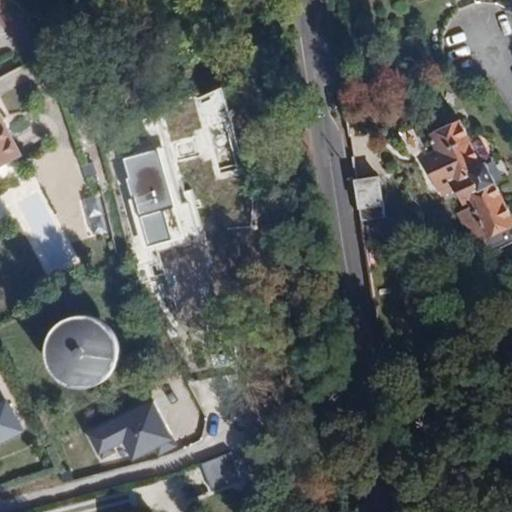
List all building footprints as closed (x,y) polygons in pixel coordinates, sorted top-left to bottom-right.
[(0,166),(20,156),(0,116),(0,166)] [(423,136),(429,147),(415,155),(430,184),(444,177),(458,203),(449,208),(465,238),(479,230),(485,240),(491,241),(504,234),(506,227),(502,220),(506,217),(485,179),(487,177),(478,160),(474,162),(472,158),(476,156),(466,138),(462,140),(452,120),(423,136)] [(178,202),(160,143),(124,154),(131,176),(126,177),(132,197),(137,195),(143,213),(178,202)] [(380,180),(360,183),(363,207),(384,204),(380,180)] [(45,371),(62,371),(62,387),(113,387),(114,323),(46,322),(45,371)] [(151,400),(86,431),(98,454),(119,443),(128,462),(152,450),(171,441),(151,400)] [(0,443),(21,432),(5,401),(0,403),(0,443)] [(175,448),(171,441),(152,450),(156,457),(175,448)] [(199,464),(210,493),(241,481),(230,452),(199,464)]
